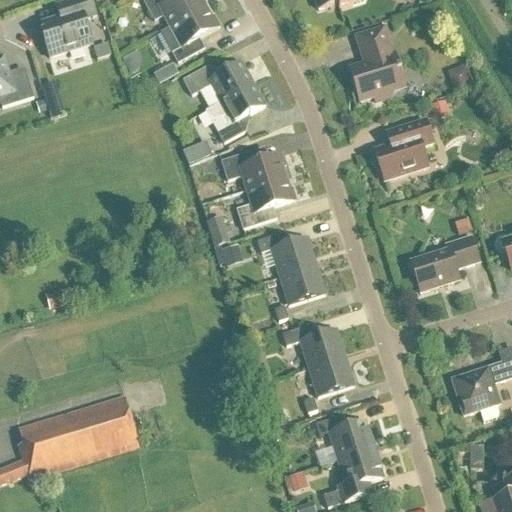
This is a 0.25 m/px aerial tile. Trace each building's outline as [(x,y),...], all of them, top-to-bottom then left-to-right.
[(87,0),(55,11),(59,23),(42,29),(47,44),(44,45),(49,63),(93,49),(85,24),(96,21),(89,0),(87,0)] [(164,21),(170,32),(206,13),(200,3),(203,1),(202,0),(178,0),(176,2),(174,0),(154,0),(143,6),(155,27),(164,21)] [(313,0),(318,15),(337,9),(339,14),(365,6),(362,0),(313,0)] [(206,13),(170,32),(161,38),(178,69),(205,54),(199,44),(220,32),(214,21),(211,23),(206,13)] [(392,60),(384,33),(356,42),(364,68),(349,73),(360,108),(374,103),(376,108),(390,103),(402,81),(394,59),(392,60)] [(107,47),(93,52),(97,64),(111,59),(107,47)] [(10,84),(3,63),(0,63),(0,106),(2,113),(34,103),(26,79),(10,84)] [(178,79),(173,69),(153,79),(159,90),(178,79)] [(212,91),(221,108),(253,90),(241,69),(215,83),(209,71),(183,85),(192,101),(212,91)] [(466,70),(448,76),(454,95),(472,88),(466,70)] [(253,90),(221,108),(206,116),(224,149),(245,137),(239,126),(265,112),(253,90)] [(36,108),(39,119),(48,116),(45,105),(36,108)] [(430,110),(435,126),(449,121),(445,106),(430,110)] [(433,150),(425,125),(386,137),(390,151),(375,156),(384,186),(427,173),(421,154),(433,150)] [(196,166),(219,155),(212,142),(189,153),(196,166)] [(243,182),(247,196),(286,184),(282,173),(285,172),(281,160),(259,167),(256,156),(221,166),(228,187),(243,182)] [(286,184),(247,196),(251,210),(236,215),(243,235),(277,224),(273,213),(296,206),(292,194),(289,195),(286,184)] [(459,239),(472,235),(468,223),(455,228),(459,239)] [(271,256),(280,284),(317,272),(308,243),(288,250),(284,238),(257,247),(261,259),(271,256)] [(212,246),(214,252),(230,247),(228,240),(212,246)] [(502,244),(500,247),(502,254),(505,255),(511,277),(511,276),(511,242),(511,243),(509,241),(502,244)] [(479,269),(471,242),(446,250),(447,256),(410,268),(420,299),(460,287),(456,276),(479,269)] [(241,262),(238,251),(221,256),(224,267),(241,262)] [(317,272),(280,284),(289,312),(326,300),(317,272)] [(64,293),(47,297),(52,314),(78,306),(75,292),(65,294),(64,293)] [(279,328),(288,324),(284,312),(275,315),(279,328)] [(346,363),(337,335),(316,342),(312,330),(283,339),(287,352),(300,348),(309,375),(346,363)] [(463,421),(480,416),(483,427),(496,423),(499,419),(497,411),(500,410),(493,389),(511,383),(511,354),(499,358),(503,369),(452,385),(463,421)] [(309,375),(318,404),(355,392),(346,363),(309,375)] [(0,492),(14,487),(26,483),(27,487),(139,454),(123,402),(19,433),(20,437),(19,437),(21,444),(20,445),(22,450),(17,452),(21,466),(0,474),(0,492)] [(308,419),(318,416),(313,403),(304,406),(308,419)] [(329,439),(337,467),(375,455),(365,426),(346,433),(342,421),(315,429),(319,442),(329,439)] [(470,450),(470,475),(482,476),(482,450),(470,450)] [(375,455),(337,467),(346,494),(323,501),(326,511),(333,511),(367,501),(364,490),(384,483),(375,455)] [(288,483),(292,494),(306,489),(302,478),(288,483)] [(511,511),(511,482),(504,485),(509,500),(494,504),(496,511),(511,511)]
